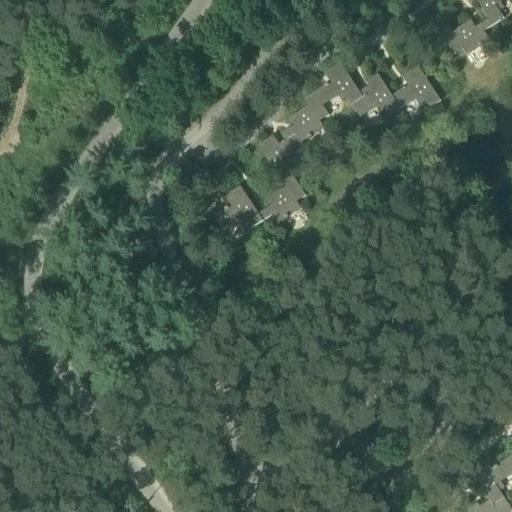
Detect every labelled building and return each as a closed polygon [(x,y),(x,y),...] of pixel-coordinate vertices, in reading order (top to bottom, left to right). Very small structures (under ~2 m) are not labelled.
[(473,0),(487,21),(492,28),(504,20),(495,7),(506,0),(473,0)] [(492,28),(487,21),(474,29),(469,22),(451,34),(447,28),(435,35),(450,58),(460,51),(465,57),(488,42),(483,34),(492,28)] [(328,84),(312,94),(321,108),(342,95),(349,105),(360,98),(358,94),(339,65),(323,75),(328,84)] [(407,87),(390,98),(399,112),(420,99),(427,111),(439,103),(416,68),(401,78),(407,87)] [(368,88),(358,94),(360,98),(349,105),(359,120),(380,107),(388,119),(399,112),(390,98),(377,77),(365,84),(368,88)] [(279,136),(284,143),(295,136),(300,145),(323,130),(318,123),(327,117),(321,108),(312,94),(302,101),(307,108),(289,119),(293,127),(279,136)] [(279,183),(283,189),(294,181),(282,163),(303,150),(300,145),(295,136),(284,143),(278,147),(272,138),(256,148),(278,183),(279,183)] [(270,207),(257,216),(261,223),(271,216),(276,225),(299,210),(295,204),(305,198),(294,181),(283,189),(265,200),(270,207)] [(261,223),(257,216),(239,188),(223,199),(228,207),(212,217),(221,231),(240,220),(247,232),(261,223)] [(469,473),(489,502),(491,505),(502,498),(495,488),(511,476),(511,470),(505,460),(491,471),(485,462),(469,473)] [(465,511),(511,511),(502,498),(491,505),(489,502),(479,508),(476,504),(465,511)]
